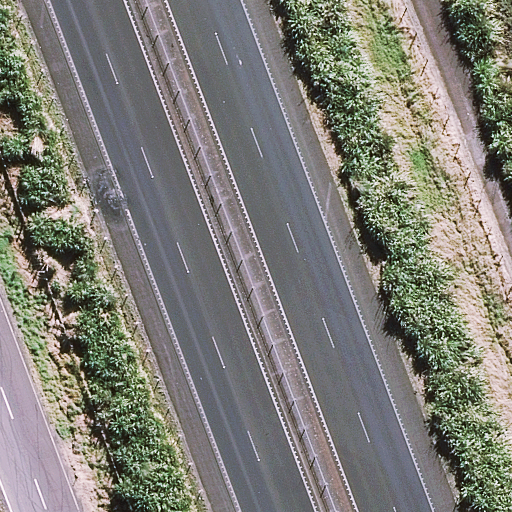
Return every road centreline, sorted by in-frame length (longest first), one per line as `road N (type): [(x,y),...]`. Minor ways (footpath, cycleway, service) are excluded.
road 1 (motorway): [(202,0),(395,511)]
road 2 (motorway): [(281,511),(89,0)]
road 3 (unclassified): [(0,368),(54,511)]
